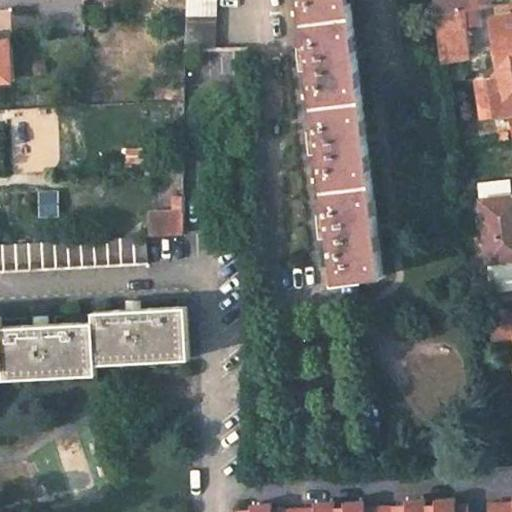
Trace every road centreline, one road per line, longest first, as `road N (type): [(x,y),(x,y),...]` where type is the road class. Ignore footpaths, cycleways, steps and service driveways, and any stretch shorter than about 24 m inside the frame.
road 1 (residential): [(215,488),(209,277),(0,287)]
road 2 (residential): [(257,0),(274,296),(316,294)]
road 3 (residential): [(215,488),(511,478)]
